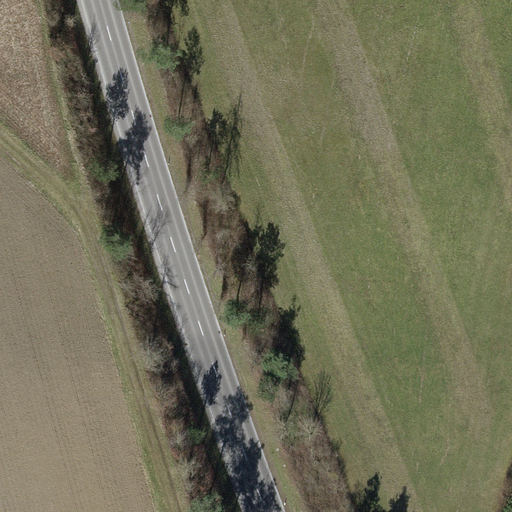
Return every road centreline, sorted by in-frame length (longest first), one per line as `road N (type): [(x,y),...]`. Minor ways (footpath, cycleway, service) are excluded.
road 1 (tertiary): [(107,0),(180,259),(266,511)]
road 2 (track): [(0,141),(69,201),(97,246),(180,511)]
